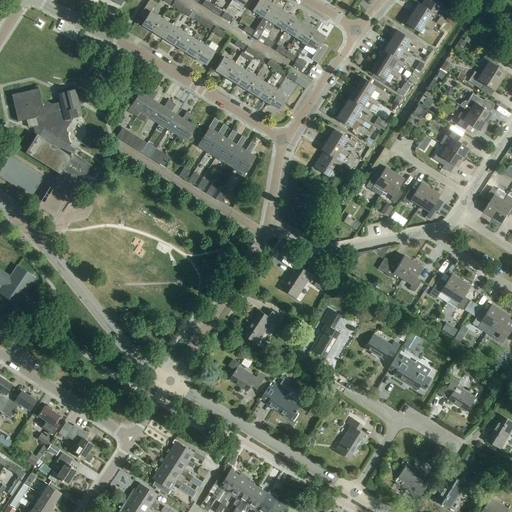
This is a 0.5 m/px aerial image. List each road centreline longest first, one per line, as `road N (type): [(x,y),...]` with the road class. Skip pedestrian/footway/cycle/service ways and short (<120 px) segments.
road 1 (residential): [(36,0),(281,140)]
road 2 (tertiary): [(0,206),(112,331),(169,381)]
road 3 (tertiary): [(352,492),(169,381)]
road 4 (residential): [(169,381),(269,224)]
road 5 (residential): [(440,233),(328,251),(269,224)]
road 6 (residential): [(130,438),(0,353)]
road 7 (residential): [(281,140),(356,31)]
